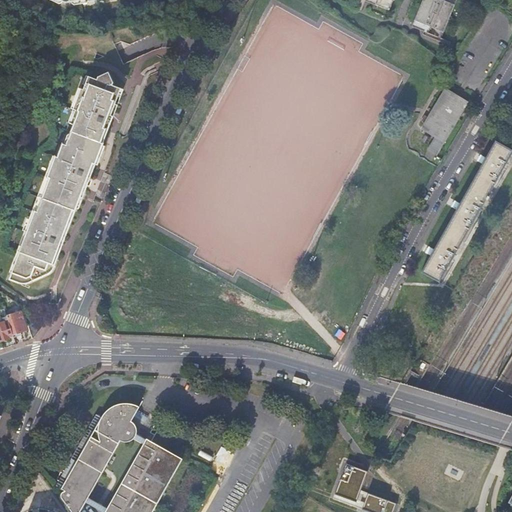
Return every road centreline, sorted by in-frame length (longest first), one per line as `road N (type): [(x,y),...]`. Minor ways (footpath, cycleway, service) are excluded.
road 1 (secondary): [(219,0),(175,72),(64,349)]
road 2 (residential): [(338,380),(511,67)]
road 3 (tertiary): [(64,349),(261,357),(338,380)]
road 4 (tertiary): [(338,380),(511,432)]
road 5 (secondary): [(64,349),(0,502)]
